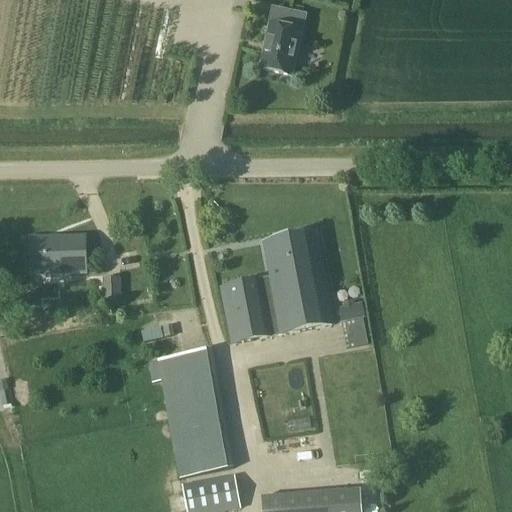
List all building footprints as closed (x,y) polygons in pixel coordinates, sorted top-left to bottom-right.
[(305,17),(289,13),(287,29),(269,26),(258,72),(293,79),(305,17)] [(231,346),(281,335),(331,325),(314,236),(264,246),(271,280),(220,290),(231,346)] [(87,275),(86,238),(30,240),(31,277),(87,275)] [(102,280),(103,308),(121,308),(120,280),(102,280)] [(343,306),(344,309),(337,311),(339,324),(364,320),(361,306),(354,307),(353,304),(343,306)] [(0,337),(12,336),(10,323),(0,324),(0,337)] [(164,339),(174,337),(172,327),(162,329),(164,339)] [(164,340),(161,329),(141,334),(144,345),(164,340)] [(185,511),(234,511),(240,511),(241,511),(234,471),(212,351),(158,362),(180,481),(209,475),(210,482),(181,488),(185,511)] [(327,362),(254,364),(254,387),(269,387),(270,408),(328,406),(327,362)] [(9,392),(7,381),(0,382),(0,393),(9,392)] [(362,511),(361,493),(261,500),(261,511),(362,511)]
